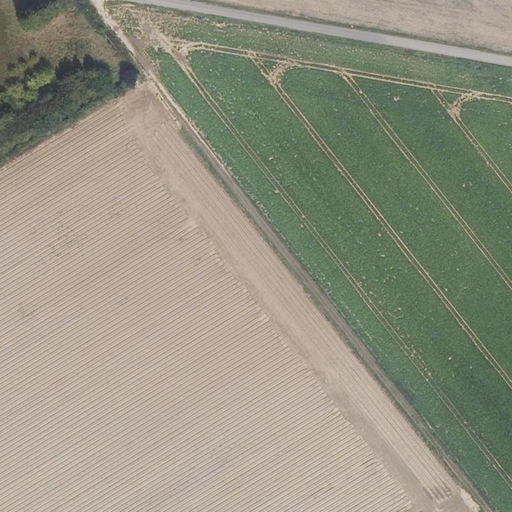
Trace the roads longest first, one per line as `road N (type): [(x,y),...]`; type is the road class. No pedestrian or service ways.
road 1 (track): [(95,0),(495,511)]
road 2 (unclassified): [(511,56),(169,0)]
